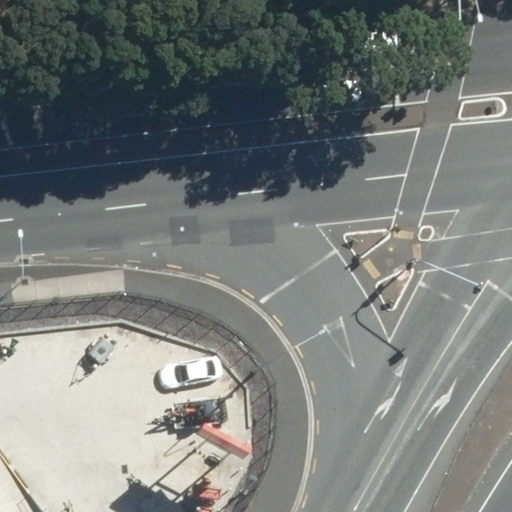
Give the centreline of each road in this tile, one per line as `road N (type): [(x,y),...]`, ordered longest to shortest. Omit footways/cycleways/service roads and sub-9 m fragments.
road 1 (primary): [(0,111),(511,57)]
road 2 (primary): [(376,471),(366,410),(329,301),(233,196)]
road 3 (primary): [(511,164),(233,196)]
road 4 (primary): [(376,471),(511,239)]
road 5 (primary): [(233,196),(0,222)]
